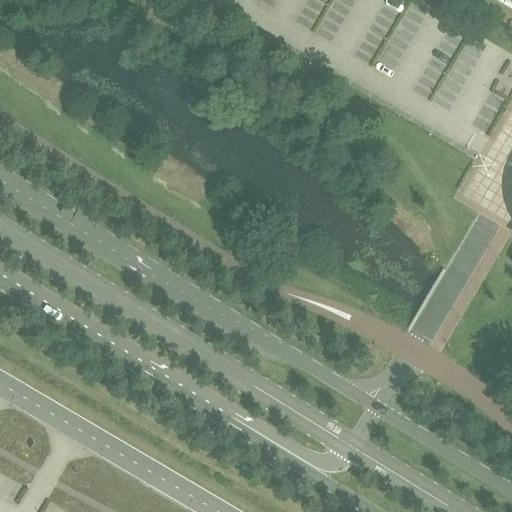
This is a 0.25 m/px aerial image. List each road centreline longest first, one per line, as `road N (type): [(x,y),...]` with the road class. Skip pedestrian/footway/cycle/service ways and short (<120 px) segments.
road 1 (primary): [(511,492),(0,180)]
road 2 (primary): [(0,273),(382,511)]
road 3 (unclassified): [(215,511),(0,384)]
road 4 (unclassified): [(511,422),(412,350)]
